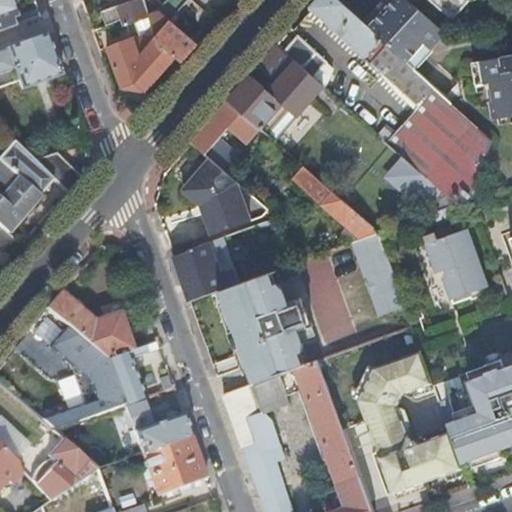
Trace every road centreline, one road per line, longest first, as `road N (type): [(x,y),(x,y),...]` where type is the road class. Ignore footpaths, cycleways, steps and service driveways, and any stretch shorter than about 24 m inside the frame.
road 1 (residential): [(242,511),(123,179)]
road 2 (residential): [(278,0),(123,179)]
road 3 (residential): [(123,179),(59,0)]
road 4 (residential): [(123,179),(0,321)]
